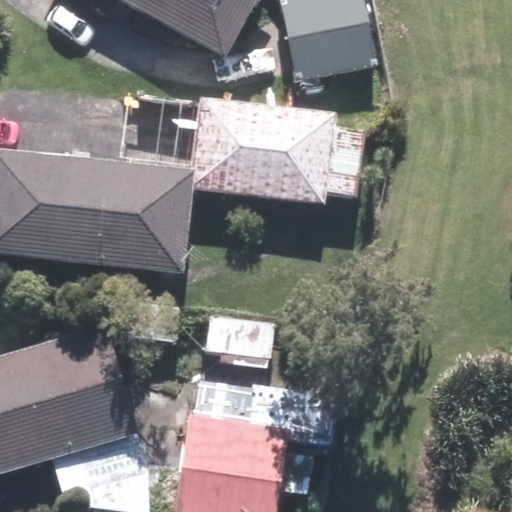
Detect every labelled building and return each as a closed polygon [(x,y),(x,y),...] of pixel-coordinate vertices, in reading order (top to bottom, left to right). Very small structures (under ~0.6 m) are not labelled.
[(253,0),(107,0),(220,61),(253,0)] [(285,0),(282,1),(296,81),(368,68),(355,0),(285,0)] [(332,121),(202,104),(191,193),(320,210),(323,194),(354,198),(361,137),(330,133),(332,121)] [(0,155),(0,257),(177,276),(187,175),(0,155)] [(179,312),(130,309),(129,350),(177,352),(179,312)] [(275,328),(206,323),(202,367),(272,373),(275,328)] [(0,362),(0,474),(131,437),(101,333),(0,362)] [(340,389),(302,384),(287,504),(325,509),(340,389)] [(272,511),(285,433),(191,419),(176,511),(272,511)]
